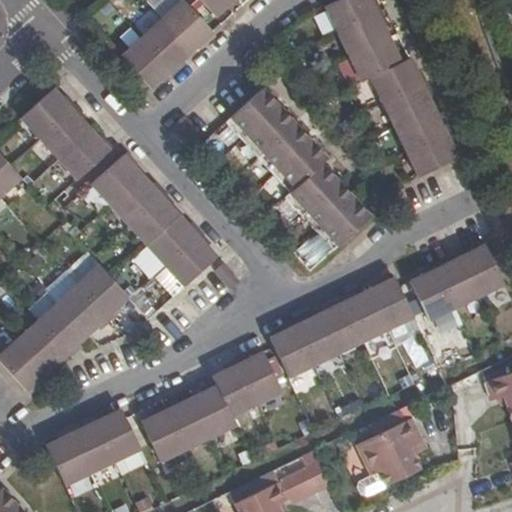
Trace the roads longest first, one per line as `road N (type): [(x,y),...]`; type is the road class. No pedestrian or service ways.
road 1 (residential): [(284,303),(37,430)]
road 2 (residential): [(142,134),(284,303)]
road 3 (residential): [(470,204),(284,303)]
road 4 (residential): [(142,134),(293,0)]
road 5 (residential): [(45,32),(142,134)]
